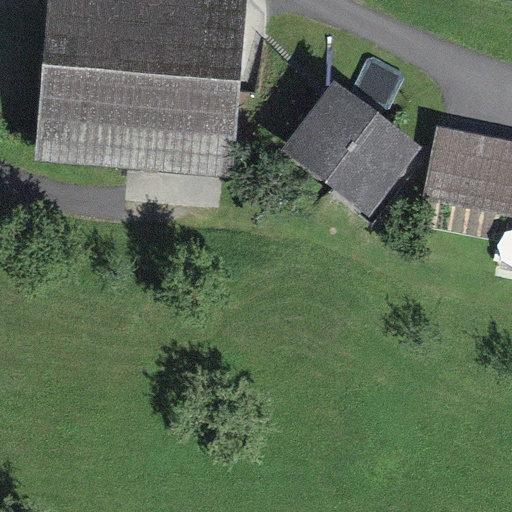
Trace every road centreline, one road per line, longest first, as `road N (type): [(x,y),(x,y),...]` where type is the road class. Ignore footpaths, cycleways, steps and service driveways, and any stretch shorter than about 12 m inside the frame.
road 1 (track): [(347,0),(511,84)]
road 2 (track): [(179,196),(0,182)]
